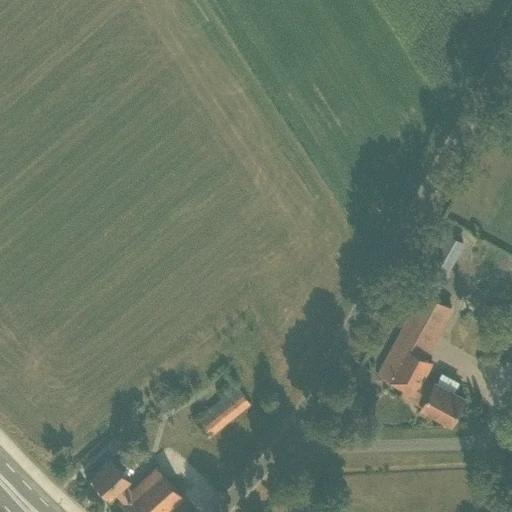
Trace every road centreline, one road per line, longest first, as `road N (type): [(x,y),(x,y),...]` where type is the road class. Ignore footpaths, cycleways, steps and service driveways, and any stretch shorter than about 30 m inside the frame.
road 1 (unclassified): [(288,443),(511,38)]
road 2 (unclassified): [(288,443),(498,444)]
